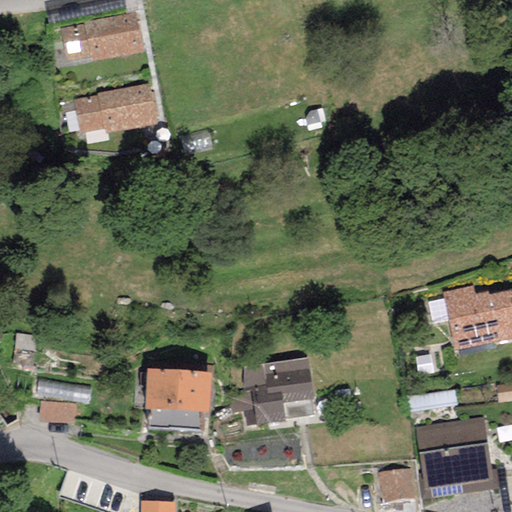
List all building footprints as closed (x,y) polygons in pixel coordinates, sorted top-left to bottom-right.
[(60,27),(66,64),(90,60),(91,65),(143,56),(135,14),(60,27)] [(73,101),(79,136),(103,131),(104,137),(156,128),(149,88),(73,101)] [(511,278),(449,293),(463,355),(511,343),(511,278)] [(315,360),(247,370),(256,430),(324,420),(315,360)] [(210,379),(146,375),(144,416),(208,420),(210,379)] [(39,420),(80,425),(85,390),(43,385),(39,420)] [(511,386),(499,388),(500,404),(511,403),(511,386)] [(491,413),(422,426),(436,497),(505,484),(491,413)] [(386,503),(418,496),(412,469),(380,476),(386,503)] [(183,511),(183,502),(149,503),(149,511),(183,511)]
